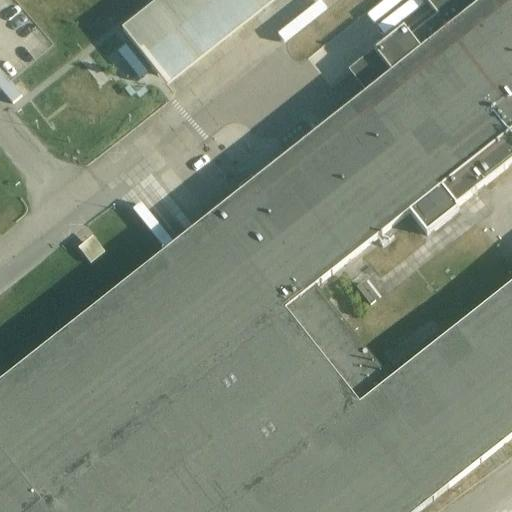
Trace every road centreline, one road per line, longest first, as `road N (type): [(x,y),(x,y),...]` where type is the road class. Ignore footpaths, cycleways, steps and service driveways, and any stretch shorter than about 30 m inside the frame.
road 1 (unknown): [(74,207),(335,0)]
road 2 (unknown): [(0,108),(74,207)]
